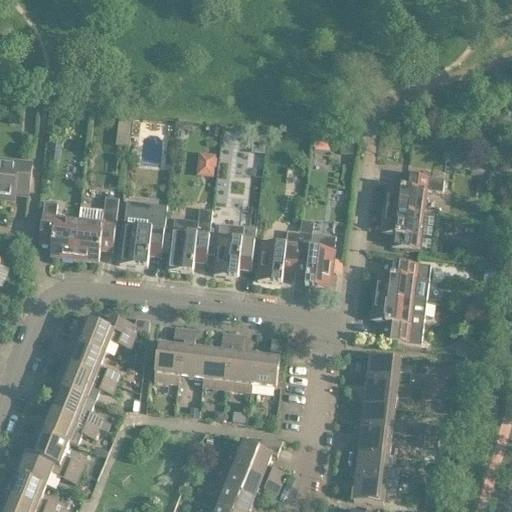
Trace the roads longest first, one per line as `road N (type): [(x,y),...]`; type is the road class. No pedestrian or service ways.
road 1 (residential): [(54,287),(72,282),(330,313)]
road 2 (residential): [(303,511),(330,313)]
road 3 (residential): [(330,313),(352,293),(367,162)]
road 4 (residential): [(0,403),(54,287)]
